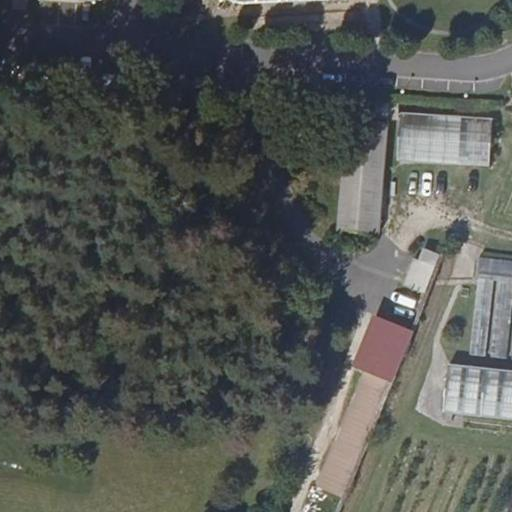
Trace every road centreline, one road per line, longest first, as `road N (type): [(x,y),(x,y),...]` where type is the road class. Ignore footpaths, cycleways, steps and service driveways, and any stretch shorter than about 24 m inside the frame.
road 1 (track): [(297,511),(376,287)]
road 2 (track): [(179,58),(0,49)]
